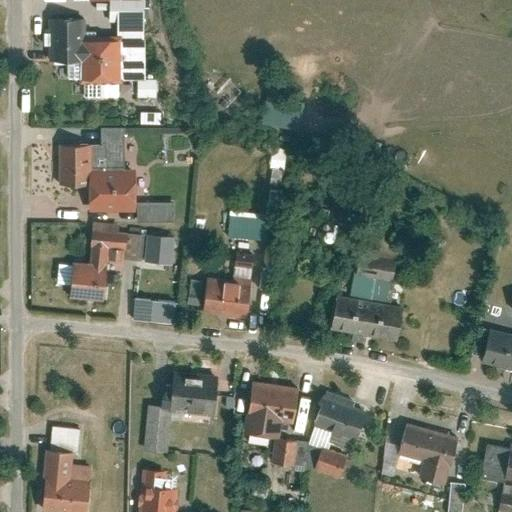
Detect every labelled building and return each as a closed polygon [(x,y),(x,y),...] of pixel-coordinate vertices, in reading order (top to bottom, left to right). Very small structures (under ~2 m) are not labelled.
[(122,0),(121,0),(109,0),(109,21),(118,21),(142,21),(141,0),(122,0)] [(81,17),(49,17),(49,59),(82,59),(81,37),(81,17)] [(142,50),(142,21),(118,21),(118,36),(118,50),(142,50)] [(118,36),(81,37),(82,59),(82,81),(119,80),(118,50),(118,36)] [(144,71),(141,94),(158,96),(161,73),(144,71)] [(305,128),(310,100),(272,94),(267,122),(305,128)] [(122,170),(122,125),(98,126),(98,139),(86,139),(86,143),(86,171),(122,170)] [(86,143),(56,144),(57,182),(86,181),(86,171),(86,143)] [(274,180),(286,181),(289,147),(277,146),(274,180)] [(122,170),(86,171),(86,181),(86,209),(133,208),(133,200),(133,170),(122,170)] [(273,189),(272,208),(281,209),(282,189),(273,189)] [(133,218),(175,217),(174,199),(133,200),(133,208),(133,218)] [(267,216),(230,212),(227,237),(265,241),(267,216)] [(122,248),(124,231),(92,227),(90,244),(108,246),(122,248)] [(121,255),(138,257),(141,233),(124,231),(122,248),(121,255)] [(175,236),(147,233),(144,260),(172,263),(175,236)] [(87,262),(71,260),(67,294),(102,298),(108,246),(90,244),(87,262)] [(229,257),(226,280),(252,283),(254,260),(229,257)] [(356,290),(392,298),(399,267),(363,259),(356,290)] [(207,278),(204,308),(248,313),(252,283),(226,280),(207,278)] [(348,297),(340,295),(334,326),(362,330),(366,308),(367,299),(348,297)] [(178,299),(150,296),(148,317),(176,320),(178,299)] [(382,304),(374,302),(369,333),(397,337),(400,315),(402,306),(382,304)] [(511,330),(490,325),(481,358),(511,364),(511,330)] [(217,410),(219,378),(170,374),(168,406),(217,410)] [(297,385),(251,378),(243,432),(274,436),(277,417),(292,419),(297,385)] [(366,410),(324,393),(313,421),(355,438),(366,410)] [(168,406),(147,405),(144,447),(165,448),(168,406)] [(457,436),(405,423),(398,450),(420,456),(416,473),(441,480),(445,464),(449,465),(457,436)] [(80,426),(51,424),(50,447),(78,449),(80,426)] [(273,461),(292,464),(295,440),(276,438),(273,461)] [(345,455),(317,446),(310,467),(338,476),(345,455)] [(511,446),(508,446),(502,475),(511,477),(511,446)] [(81,511),(87,511),(91,466),(67,465),(68,451),(42,449),(38,509),(81,511)] [(163,471),(142,470),(139,511),(168,511),(171,483),(162,483),(163,471)] [(446,511),(460,511),(464,481),(449,480),(445,511),(446,511)] [(426,511),(431,496),(407,490),(402,508),(416,511),(426,511)] [(511,493),(500,491),(496,507),(511,510),(511,493)]
